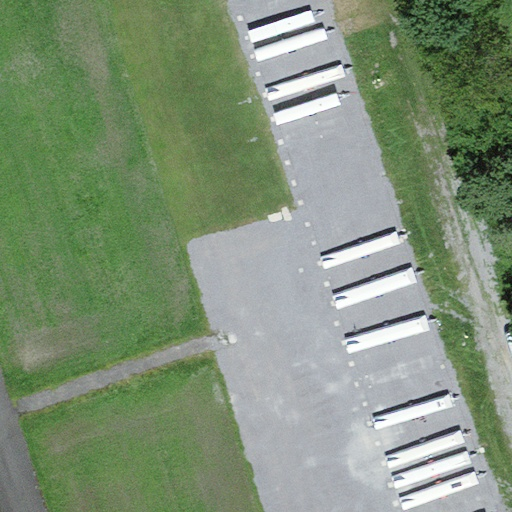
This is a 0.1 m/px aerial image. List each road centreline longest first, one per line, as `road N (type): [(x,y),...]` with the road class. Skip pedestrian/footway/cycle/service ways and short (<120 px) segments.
road 1 (track): [(162,0),(347,511)]
road 2 (track): [(511,356),(405,0)]
road 3 (track): [(275,316),(0,418)]
